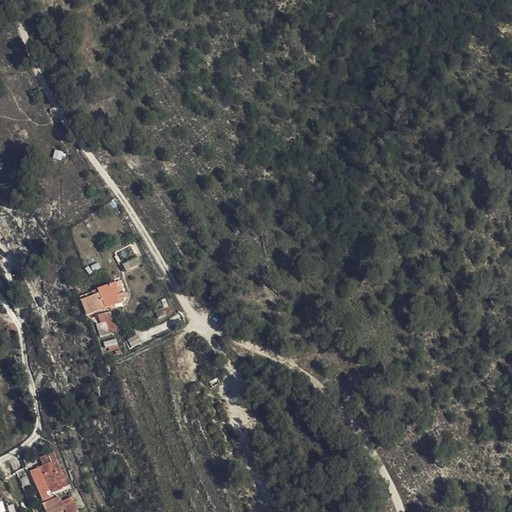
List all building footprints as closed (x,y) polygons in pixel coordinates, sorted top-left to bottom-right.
[(63,160),(65,152),(55,149),(52,157),(63,160)] [(132,240),(124,245),(128,250),(136,245),(132,240)] [(95,250),(88,255),(91,261),(98,255),(95,250)] [(114,267),(111,269),(83,285),(94,305),(124,288),(126,290),(128,288),(126,285),(131,282),(127,274),(120,278),(114,267)] [(116,332),(112,311),(97,314),(99,324),(105,323),(107,333),(116,332)] [(144,321),(134,327),(138,334),(148,328),(144,321)] [(57,439),(44,445),(47,451),(34,457),(45,485),(68,475),(67,473),(73,471),(70,465),(72,464),(67,452),(63,454),(57,439)] [(75,483),(66,487),(72,502),(82,498),(75,483)] [(62,484),(59,485),(65,497),(67,496),(62,484)] [(65,497),(59,485),(47,490),(52,502),(65,497)]
